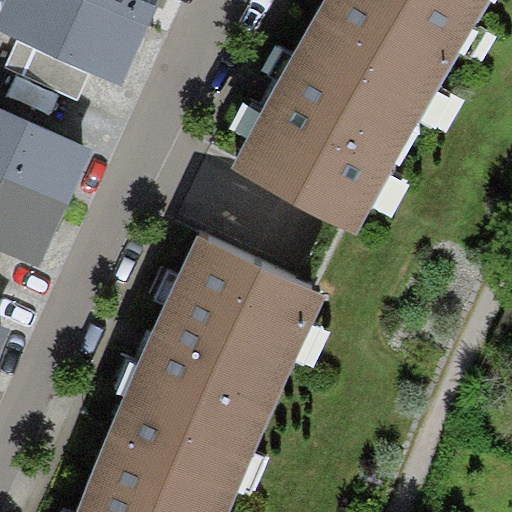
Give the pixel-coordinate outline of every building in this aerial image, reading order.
[(0,0),(0,19),(119,74),(144,19),(102,0),(0,0)] [(102,0),(144,19),(152,0),(102,0)] [(322,0),(307,27),(291,58),(302,63),(297,78),(279,76),(235,160),(351,217),(377,162),(393,171),(423,116),(408,105),(422,78),(439,88),(459,46),(451,35),(465,15),(476,22),(490,0),(322,0)] [(92,74),(18,40),(7,65),(81,98),(92,74)] [(90,142),(0,101),(0,169),(64,198),(90,142)] [(64,198),(0,169),(0,239),(38,256),(64,198)] [(225,511),(242,479),(227,469),(239,443),(255,448),(303,350),(283,339),(321,284),(202,227),(151,328),(80,511),(225,511)]
